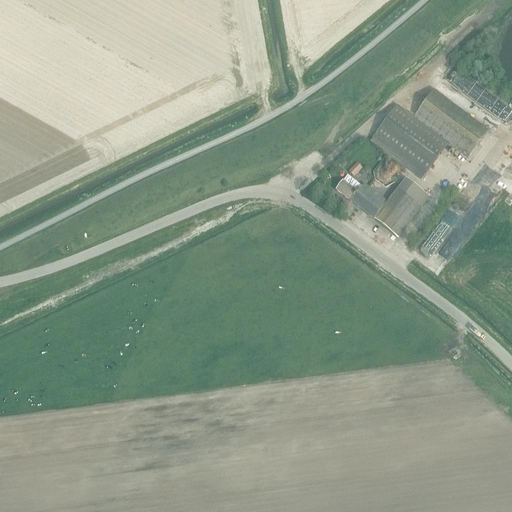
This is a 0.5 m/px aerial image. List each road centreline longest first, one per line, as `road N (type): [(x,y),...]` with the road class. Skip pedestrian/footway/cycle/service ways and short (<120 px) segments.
road 1 (unclassified): [(511,364),(353,237),(270,189),(213,201),(0,282)]
road 2 (unclassified): [(0,246),(323,80),(418,0)]
